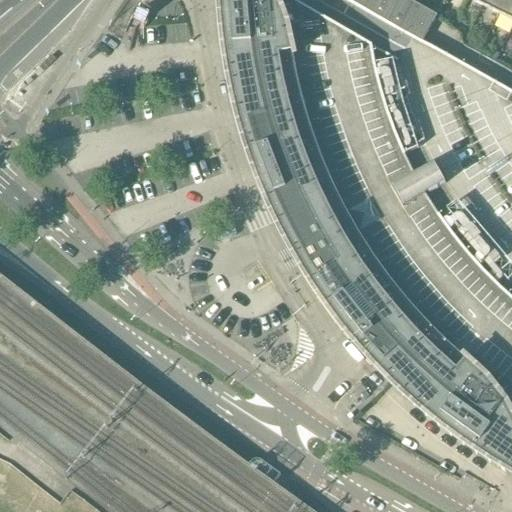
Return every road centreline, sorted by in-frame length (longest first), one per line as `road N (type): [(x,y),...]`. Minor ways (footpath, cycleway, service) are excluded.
road 1 (secondary): [(179,365),(0,170)]
road 2 (secondary): [(179,365),(270,438),(383,511)]
road 3 (secondary): [(0,234),(179,365)]
